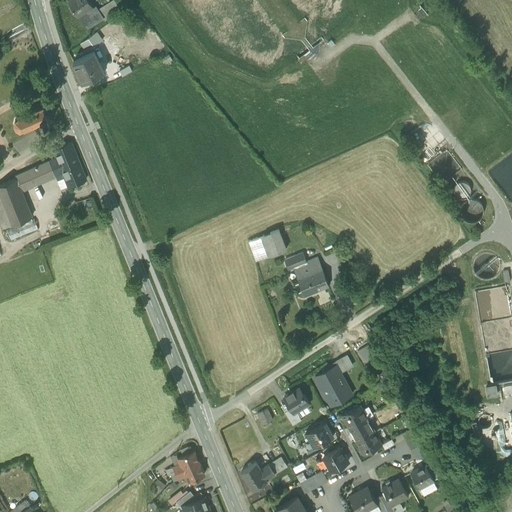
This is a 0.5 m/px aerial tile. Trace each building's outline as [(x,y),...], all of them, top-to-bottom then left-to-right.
[(88,0),(70,0),(68,1),(77,15),(78,15),(92,6),(88,0)] [(114,0),(99,10),(105,19),(120,10),(114,0)] [(92,6),(78,15),(83,23),(84,22),(87,27),(100,19),(92,6)] [(94,32),(101,41),(112,32),(106,23),(94,32)] [(94,32),(85,40),(91,48),(101,41),(94,32)] [(149,56),(161,51),(155,35),(142,41),(149,56)] [(93,51),(73,60),(78,71),(77,72),(81,81),(94,75),(95,78),(102,75),(101,71),(103,70),(93,51)] [(131,66),(119,71),(122,76),(134,71),(131,66)] [(42,106),(18,117),(18,118),(14,119),(14,124),(17,129),(20,131),(24,129),(24,130),(41,122),(43,126),(50,123),(42,106)] [(71,142),(54,149),(57,156),(61,168),(79,161),(71,142)] [(61,168),(57,156),(49,159),(56,177),(57,180),(65,176),(61,168)] [(49,159),(36,165),(43,182),(56,177),(49,159)] [(79,161),(61,168),(65,176),(69,186),(86,179),(79,161)] [(36,165),(14,175),(15,178),(16,178),(22,191),(43,182),(36,165)] [(15,178),(0,184),(0,197),(10,224),(11,225),(31,217),(22,191),(16,178),(15,178)] [(10,224),(0,197),(0,222),(2,228),(10,224)] [(34,218),(6,229),(10,240),(38,229),(34,218)] [(278,229),(249,240),(256,260),(286,249),(278,229)] [(318,258),(306,262),(303,253),(285,260),(289,269),(294,267),(304,296),(329,286),(318,258)] [(368,345),(357,351),(364,362),(374,356),(373,354),(368,345)] [(337,361),(312,374),(330,404),(353,391),(337,361)] [(491,385),(486,386),(488,395),(497,393),(495,385),(495,384),(491,385)] [(299,388),(284,397),(290,408),(292,412),(295,410),(300,407),(302,408),(309,404),(299,388)] [(359,404),(341,414),(349,427),(366,417),(362,409),(359,404)] [(366,417),(373,414),(368,405),(362,409),(366,417)] [(295,410),(292,412),(290,408),(285,412),(293,425),(301,420),(295,410)] [(373,414),(366,417),(369,423),(376,420),(373,414)] [(268,425),(262,415),(254,419),(260,429),(268,425)] [(366,417),(349,427),(356,440),(374,431),(369,423),(366,417)] [(326,422),(305,433),(306,434),(307,433),(314,446),(313,447),(313,448),(332,438),(327,428),(328,427),(326,422)] [(413,427),(402,433),(405,438),(416,433),(413,427)] [(374,431),(356,440),(364,454),(381,444),(374,431)] [(416,433),(405,438),(408,444),(419,438),(416,433)] [(421,443),(419,438),(408,444),(411,449),(421,443)] [(421,443),(411,449),(414,454),(424,449),(421,443)] [(180,452),(182,456),(192,452),(190,447),(180,452)] [(340,447),(324,456),(324,457),(326,456),(330,462),(329,463),(332,469),(331,470),(332,471),(348,462),(340,447)] [(424,449),(414,454),(416,459),(427,454),(424,449)] [(182,456),(178,458),(180,464),(177,465),(173,467),(175,473),(199,462),(194,451),(192,452),(182,456)] [(281,457),(269,465),(275,474),(287,466),(281,457)] [(319,461),(320,467),(328,466),(326,459),(319,461)] [(199,462),(175,473),(178,479),(186,476),(188,481),(200,475),(204,474),(199,462)] [(256,462),(242,472),(253,489),(267,480),(266,479),(261,470),(256,462)] [(269,465),(261,470),(266,479),(275,474),(269,465)] [(425,466),(417,470),(417,469),(412,472),(411,472),(420,488),(418,485),(424,482),(425,484),(433,480),(433,479),(426,466),(425,466)] [(173,467),(165,470),(168,476),(171,475),(175,473),(173,467)] [(315,474),(299,482),(304,493),(320,484),(315,474)] [(200,475),(188,481),(190,485),(202,479),(200,475)] [(398,477),(381,486),(385,493),(391,505),(395,511),(398,511),(403,509),(399,501),(408,496),(398,477)] [(165,485),(158,479),(154,483),(162,489),(165,485)] [(368,486),(357,492),(357,491),(349,496),(357,511),(361,511),(368,508),(367,506),(376,501),(375,499),(368,486)] [(212,511),(204,493),(180,503),(183,511),(212,511)] [(391,505),(385,493),(380,496),(387,510),(387,511),(388,511),(395,511),(391,505)] [(307,511),(297,495),(278,507),(281,511),(307,511)] [(387,510),(380,496),(375,499),(376,501),(377,503),(376,504),(380,511),(384,511),(387,511),(387,510)] [(34,511),(25,500),(9,511),(34,511)]
